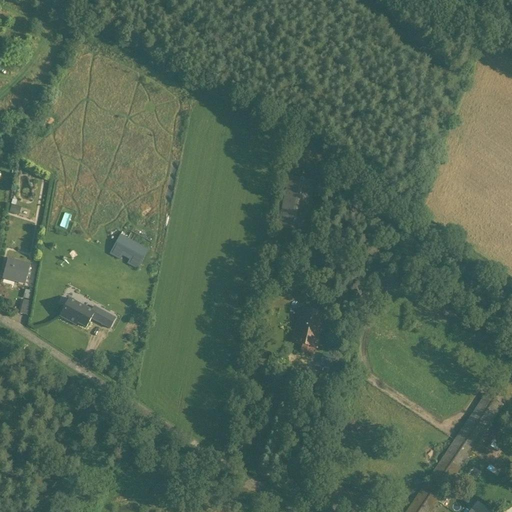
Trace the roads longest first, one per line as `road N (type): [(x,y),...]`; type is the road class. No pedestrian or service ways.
road 1 (track): [(30,0),(291,133),(511,278)]
road 2 (unclassified): [(297,511),(0,316)]
